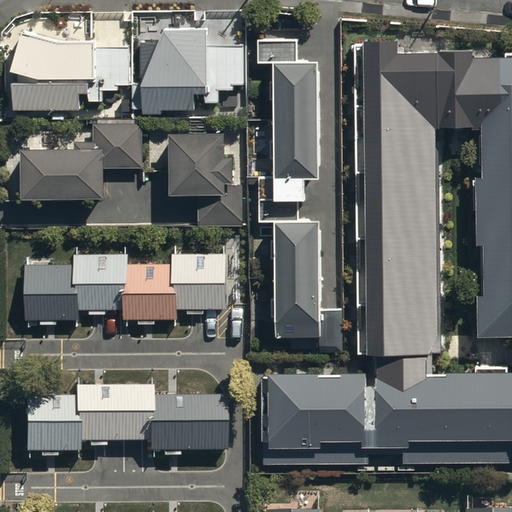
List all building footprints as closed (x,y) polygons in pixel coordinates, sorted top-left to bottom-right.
[(2,61),(2,114),(85,114),(84,108),(110,107),(110,95),(122,95),(122,106),(118,106),(118,115),(140,115),(140,109),(225,107),(225,96),(242,95),(241,34),(214,34),(214,17),(149,18),(149,26),(58,28),(14,17),(2,61)] [(353,354),(371,354),(372,378),(367,378),(367,365),(257,366),(257,465),(370,464),(370,453),(400,453),(400,461),(510,461),(510,458),(511,457),(511,51),(493,52),(492,46),(446,47),(446,26),(395,26),(395,34),(349,34),(353,354)] [(298,38),(257,36),(257,61),(272,61),(272,196),(305,196),(305,172),(318,172),(318,58),(298,57),(298,38)] [(93,143),(22,143),(21,194),(103,195),(104,166),(141,166),(142,121),(93,121),(93,143)] [(224,128),(169,129),(169,190),(198,190),(198,224),(244,224),(244,180),(233,180),(233,151),(224,151),(224,128)] [(318,216),(273,216),(275,334),(318,333),(318,345),(343,344),(342,307),(320,307),(318,216)] [(74,260),(25,261),(24,320),(78,320),(78,308),(121,309),(121,318),(175,318),(175,306),(229,306),(229,252),(172,251),(172,262),(129,261),(129,252),(74,252),(74,260)] [(76,394),(26,395),(25,452),(40,453),(40,455),(57,455),(57,450),(79,450),(79,440),(89,440),(89,445),(106,445),(106,440),(149,440),(149,450),(162,450),(162,454),(180,455),(180,450),(226,450),(227,395),(154,395),(154,384),(76,383),(76,394)]
